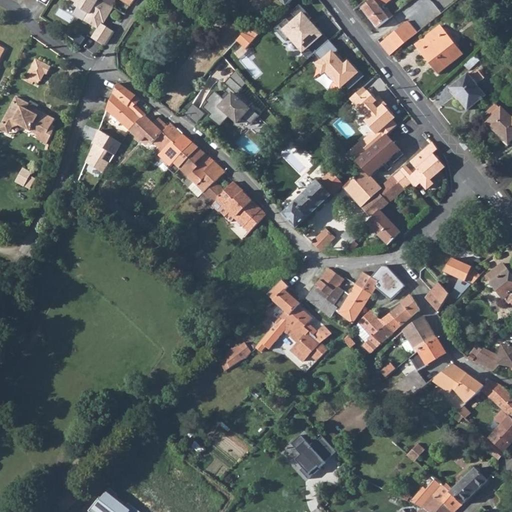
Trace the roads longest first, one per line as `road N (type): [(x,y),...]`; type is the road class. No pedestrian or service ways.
road 1 (residential): [(398,260),(318,261),(180,120),(101,72)]
road 2 (residential): [(0,331),(101,72)]
road 3 (residential): [(333,0),(477,181)]
road 4 (residential): [(398,260),(462,364),(511,385)]
road 5 (residential): [(101,72),(0,2)]
